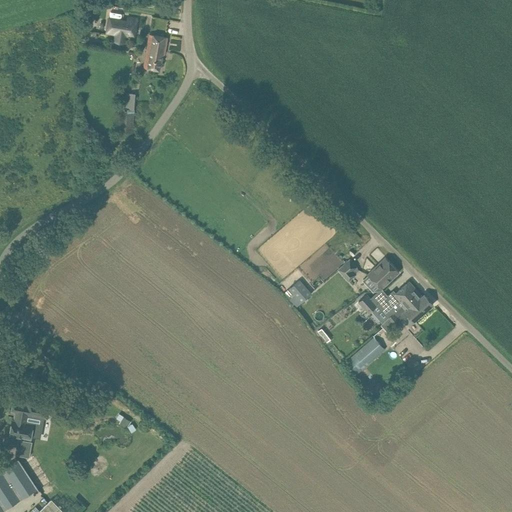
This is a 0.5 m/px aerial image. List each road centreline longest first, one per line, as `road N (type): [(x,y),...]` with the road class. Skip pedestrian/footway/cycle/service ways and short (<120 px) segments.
road 1 (unclassified): [(511,369),(195,70)]
road 2 (unclassified): [(0,275),(24,236),(126,167),(195,70)]
